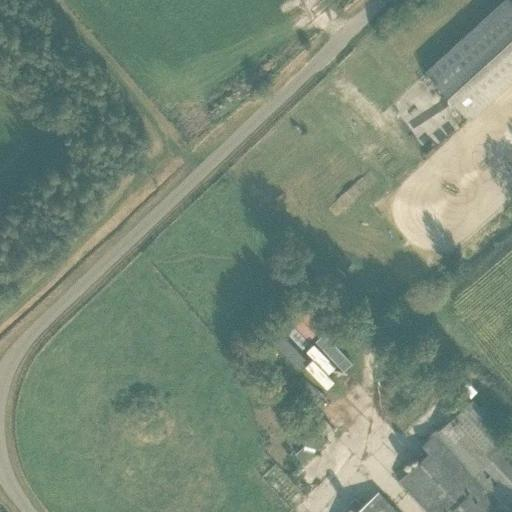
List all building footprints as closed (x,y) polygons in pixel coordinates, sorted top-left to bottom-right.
[(511,0),(508,0),(428,73),(472,121),(511,84),(511,0)] [(373,116),(392,98),(351,53),(331,71),(373,116)] [(469,366),(476,373),(493,356),(468,330),(445,352),(464,371),(469,366)] [(500,378),(495,371),(502,367),(496,359),(478,372),(489,386),(500,378)] [(395,425),(424,403),(409,383),(392,396),(385,388),(373,397),(395,425)] [(507,511),(511,511),(511,444),(508,439),(471,398),(456,411),(458,413),(435,433),(507,511)] [(318,413),(309,422),(319,432),(328,424),(318,413)] [(302,458),(323,437),(315,428),(293,449),(302,458)] [(507,511),(435,433),(422,446),(429,454),(400,481),(428,511),(507,511)] [(353,511),(397,511),(377,490),(353,511)]
